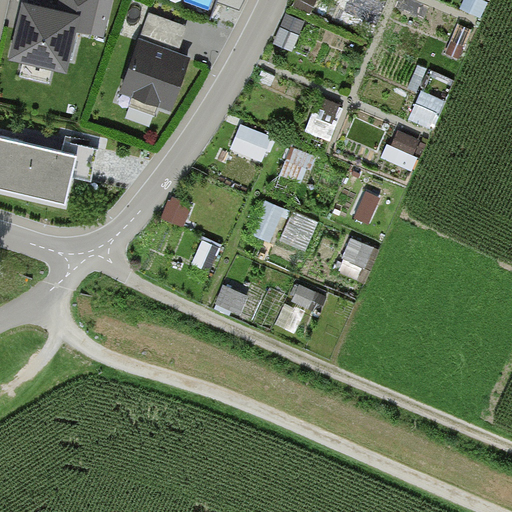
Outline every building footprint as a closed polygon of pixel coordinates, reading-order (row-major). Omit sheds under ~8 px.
[(62,0),(60,11),(26,4),(13,54),(65,66),(75,25),(89,28),(93,17),(106,20),(111,0),(62,0)] [(296,47),(307,18),(289,11),(278,41),(296,47)] [(189,29),(150,16),(123,96),(174,113),(191,60),(180,56),(189,29)] [(436,126),(447,97),(424,88),(412,116),(436,126)] [(311,127),(334,136),(347,103),(323,95),(311,127)] [(240,125),(236,149),(270,154),(273,130),(240,125)] [(62,156),(0,141),(0,192),(66,207),(72,178),(91,183),(98,152),(65,145),(62,156)] [(385,156),(416,166),(421,151),(390,141),(385,156)] [(285,173),(308,180),(316,151),(293,144),(285,173)] [(275,240),(292,208),(270,197),(254,229),(275,240)] [(281,231),(277,252),(307,259),(312,237),(281,231)] [(217,305),(241,316),(253,290),(228,279),(217,305)] [(276,328),(289,291),(270,285),(258,322),(276,328)]
